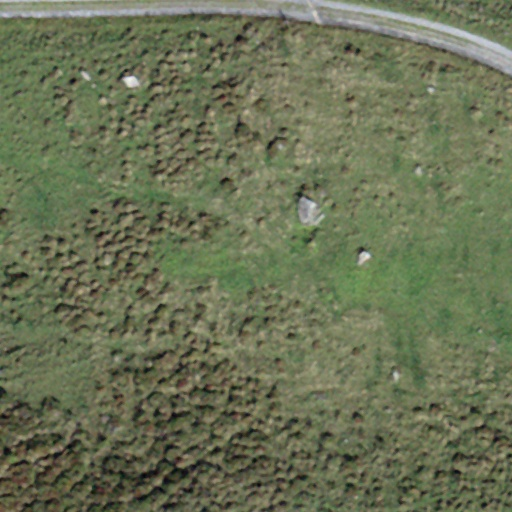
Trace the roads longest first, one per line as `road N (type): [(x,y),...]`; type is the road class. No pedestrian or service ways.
road 1 (track): [(511,66),(320,12),(199,0)]
road 2 (track): [(187,0),(0,7)]
